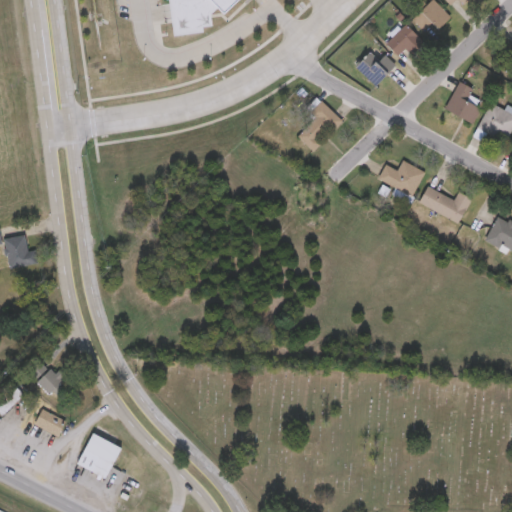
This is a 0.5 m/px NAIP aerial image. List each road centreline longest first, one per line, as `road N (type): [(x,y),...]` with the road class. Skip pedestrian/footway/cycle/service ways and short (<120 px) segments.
road 1 (secondary): [(26,0),(68,298),(88,359),(118,415),(210,511)]
road 2 (secondary): [(234,511),(144,411),(101,329),(49,0)]
road 3 (residential): [(511,179),(286,52)]
road 4 (residential): [(329,176),(511,0)]
